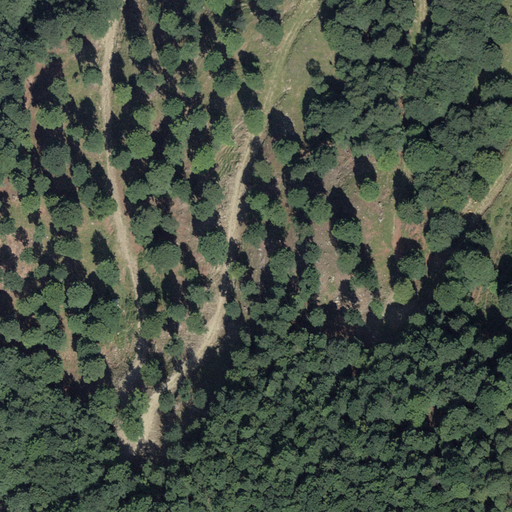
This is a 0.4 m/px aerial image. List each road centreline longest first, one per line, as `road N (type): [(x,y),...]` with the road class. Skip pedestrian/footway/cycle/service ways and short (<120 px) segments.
road 1 (track): [(121,0),(106,56),(106,100),(138,312),(139,360),(123,391),(122,415),(124,451),(134,458),(143,453),(153,399),(203,348),(218,312),(240,175),(286,32),(310,0)]
road 2 (track): [(423,0),(391,231),(398,266),(385,317),(390,326),(450,262),(470,206),(511,154)]
